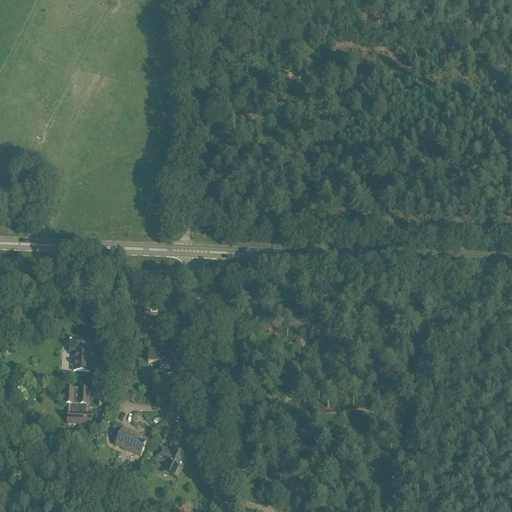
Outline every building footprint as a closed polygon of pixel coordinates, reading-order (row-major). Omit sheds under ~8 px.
[(95,354),(95,338),(70,337),(69,352),(74,352),(73,372),(89,372),(90,357),(88,357),(88,354),(95,354)] [(180,338),(171,337),(170,349),(179,350),(180,338)] [(174,374),(174,363),(172,363),(172,352),(149,351),(148,364),(159,364),(158,373),(174,374)] [(87,406),(88,391),(64,390),(63,405),(69,405),(69,413),(67,413),(66,424),(90,425),(91,414),(84,414),(85,406),(87,406)] [(141,458),(148,441),(123,429),(124,426),(115,422),(109,436),(116,439),(113,446),(141,458)] [(171,453),(167,452),(160,448),(154,460),(166,465),(163,473),(177,479),(181,470),(183,471),(185,470),(187,467),(186,464),(184,464),(187,458),(172,451),(171,453)]
